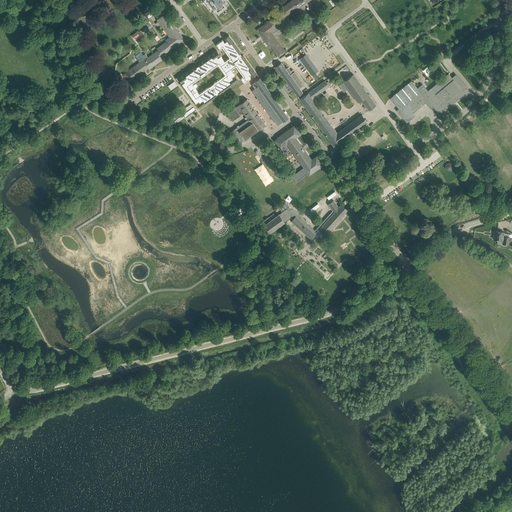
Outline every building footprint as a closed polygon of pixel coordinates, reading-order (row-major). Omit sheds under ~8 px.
[(223,6),(226,3),(224,0),(206,0),(209,4),(210,3),(212,6),(212,7),(215,11),(219,9),(219,8),(219,9),(220,8),(222,7),(222,6),(222,5),(223,6)] [(292,0),(282,7),(284,9),(263,25),(264,26),(262,28),(261,27),(257,30),(260,34),(261,33),(263,35),(261,36),(263,38),(264,37),(265,39),(264,40),(269,46),(270,45),(278,57),(284,52),(285,54),(288,52),(286,48),(284,50),(270,30),(282,22),(280,20),(297,7),(298,9),(310,0),(292,0)] [(123,74),(129,82),(149,67),(150,69),(162,59),(161,57),(184,39),(181,35),(180,36),(178,34),(180,33),(178,31),(177,32),(175,30),(177,29),(172,23),(171,24),(162,12),(157,17),(158,18),(156,19),(170,38),(157,48),(158,50),(148,57),(145,53),(137,59),(139,62),(123,74)] [(146,19),(140,23),(145,29),(151,25),(146,19)] [(310,29),(306,33),(307,35),(315,30),(314,29),(311,25),(309,27),(310,29)] [(141,32),(144,30),(141,27),(136,31),(142,38),(145,36),(141,32)] [(216,94),(218,93),(219,94),(221,93),(236,81),(238,80),(235,76),(232,78),(231,77),(234,75),(231,70),(230,69),(231,69),(235,66),(236,66),(243,76),(241,78),(244,82),(245,82),(250,78),(248,75),(249,75),(250,76),(251,75),(252,77),(256,74),(244,56),(243,55),(242,55),(240,53),(241,52),(229,35),(224,38),(225,40),(224,41),(225,42),(224,42),(223,40),(222,40),(216,44),(220,49),(222,47),(229,56),(230,57),(229,58),(225,60),(224,61),(224,60),(220,56),(218,58),(217,57),(220,55),(217,50),(199,63),(198,64),(198,65),(196,67),(195,66),(180,77),(178,78),(181,83),(184,81),(185,82),(182,84),(196,103),(199,101),(196,104),(200,108),(217,95),(216,94)] [(299,58),(311,75),(318,70),(305,53),(299,58)] [(281,62),(276,66),(297,96),(302,92),(299,87),(303,84),(293,69),(291,71),(288,67),(286,69),(281,62)] [(341,76),(349,71),(346,66),(338,71),(341,76)] [(390,98),(398,109),(396,110),(407,123),(410,120),(408,117),(428,101),(439,115),(465,93),(462,90),(466,87),(456,75),(452,78),(448,73),(428,91),(422,84),(417,88),(411,81),(390,98)] [(343,82),(339,85),(344,92),(348,88),(357,102),(361,99),(368,110),(376,105),(368,94),(353,74),(343,81),(343,82)] [(253,93),(254,92),(258,97),(263,105),(277,125),(282,121),(283,122),(288,118),(259,78),(254,82),(254,83),(252,84),(253,85),(252,85),(255,89),(253,90),(252,91),(253,93)] [(174,81),(168,86),(171,90),(177,85),(174,81)] [(324,81),(305,95),(299,99),(333,146),(338,143),(366,122),(361,114),(337,131),(313,98),(329,87),(328,86),(331,84),(328,81),(326,83),(324,81)] [(232,120),(240,114),(239,113),(242,111),(248,120),(232,132),(237,139),(240,143),(240,142),(245,139),(249,136),(248,136),(257,129),(258,130),(266,124),(263,120),(248,99),(228,113),(232,120)] [(183,113),(185,116),(195,110),(191,104),(182,109),(184,113),(183,113)] [(278,138),(275,140),(276,142),(278,144),(279,146),(280,147),(284,145),(287,142),(305,167),(306,168),(299,174),(297,172),(293,175),(296,181),(307,173),(308,172),(309,174),(318,167),(322,164),(316,156),(311,160),(304,150),(302,147),(295,137),(300,134),(294,126),(288,130),(287,129),(284,132),(284,133),(278,138)] [(444,164),(447,170),(453,167),(450,161),(444,164)] [(335,191),(327,197),(329,199),(337,194),(335,191)] [(287,209),(288,209),(280,215),(279,214),(276,217),(274,214),(262,222),(270,233),(285,223),(284,222),(289,218),(291,220),(291,221),(310,239),(316,233),(322,238),(347,210),(341,204),(338,207),(333,200),(328,204),(333,211),(315,231),(291,209),(286,202),(278,207),(282,212),(287,209)] [(318,203),(310,209),(312,212),(320,206),(318,203)] [(508,237),(508,234),(503,233),(503,232),(495,231),(494,239),(497,239),(497,243),(508,244),(509,237),(508,237)]
